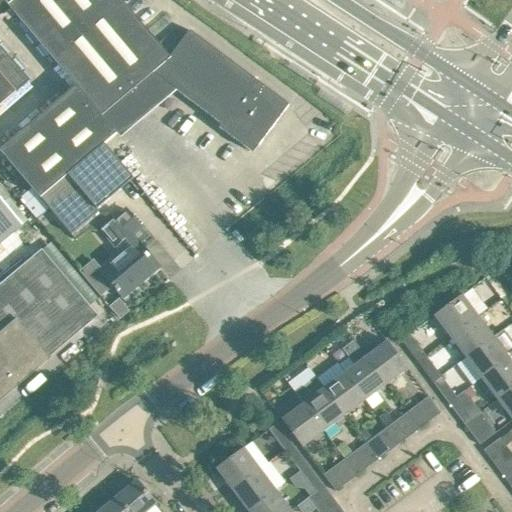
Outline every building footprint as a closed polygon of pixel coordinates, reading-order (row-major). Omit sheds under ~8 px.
[(121,0),(2,0),(75,85),(0,148),(0,150),(40,198),(68,175),(104,144),(117,134),(102,116),(128,94),(138,106),(139,107),(140,108),(141,108),(143,109),(144,109),(146,109),(147,108),(148,108),(149,107),(163,95),(170,86),(221,124),(219,128),(246,148),(246,149),(259,147),(258,146),(289,105),(190,31),(185,37),(175,30),(158,44),(121,0)] [(0,106),(30,81),(0,46),(0,106)] [(133,179),(104,144),(68,175),(97,209),(133,179)] [(71,235),(99,212),(97,209),(68,175),(40,198),(49,208),(71,235)] [(0,255),(27,233),(20,225),(27,219),(0,187),(0,255)] [(37,218),(49,208),(40,198),(28,208),(37,218)] [(93,261),(81,272),(102,297),(114,286),(115,288),(118,292),(118,291),(123,296),(137,285),(135,283),(142,277),(144,279),(158,267),(138,244),(147,236),(139,226),(142,223),(134,214),(132,217),(126,210),(113,221),(107,226),(117,237),(120,257),(102,272),(93,261)] [(0,399),(49,358),(49,357),(98,316),(41,249),(0,284),(0,399)] [(478,316),(462,295),(434,316),(450,337),(478,316)] [(119,299),(109,307),(120,320),(130,312),(119,299)] [(465,358),(494,337),(478,316),(450,337),(465,358)] [(494,337),(465,358),(481,379),(509,358),(511,355),(511,341),(503,330),(494,337)] [(401,341),(402,341),(413,357),(422,350),(410,334),(401,341)] [(386,385),(365,357),(353,340),(341,349),(354,366),(345,372),(366,401),(386,385)] [(386,385),(408,369),(387,341),(365,357),(386,385)] [(429,378),(437,371),(426,355),(417,362),(429,378)] [(497,399),(511,387),(511,361),(509,358),(481,379),(497,399)] [(345,416),(366,401),(345,372),(324,388),(345,416)] [(445,398),(453,392),(441,376),(433,382),(445,398)] [(345,416),(324,388),(316,377),(295,393),(297,396),(324,432),(345,416)] [(511,419),(511,387),(497,399),(511,419)] [(448,403),(454,411),(471,399),(465,391),(448,403)] [(312,441),(324,432),(297,396),(285,405),(291,413),(282,420),(303,448),(304,447),(305,446),(307,447),(313,443),(312,441)] [(419,429),(428,423),(415,406),(407,413),(419,429)] [(464,424),(470,432),(486,420),(480,412),(464,424)] [(398,445),(407,438),(394,422),(386,428),(398,445)] [(277,423),(269,430),(281,446),(289,439),(277,423)] [(378,460),(386,454),(374,437),(366,444),(378,460)] [(484,450),(490,459),(506,446),(500,438),(484,450)] [(293,444),(284,450),(296,466),(305,460),(293,444)] [(232,490),(260,468),(244,448),(216,469),(232,490)] [(357,476),(365,469),(353,453),(345,459),(357,476)] [(511,461),(499,471),(506,480),(511,474),(511,461)] [(300,471),(290,479),(296,487),(306,489),(311,496),(324,486),(320,481),(308,465),(300,471)] [(247,511),(276,490),(260,468),(232,490),(247,511)] [(336,491),(344,485),(332,469),(324,475),(336,491)] [(128,511),(145,511),(156,503),(137,481),(117,498),(128,511)] [(324,486),(307,498),(314,507),(330,494),(324,486)] [(248,511),(289,511),(291,511),(276,490),(247,511),(248,511)] [(128,511),(117,498),(100,511),(128,511)] [(298,505),(302,511),(308,511),(314,507),(307,498),(298,505)]
